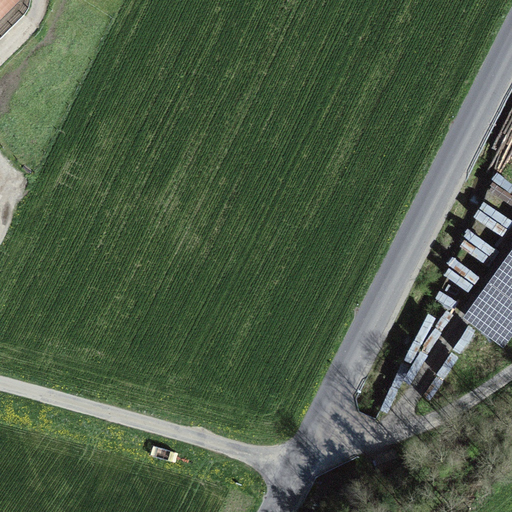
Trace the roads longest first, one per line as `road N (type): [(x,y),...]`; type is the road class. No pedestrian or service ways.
road 1 (unclassified): [(277,511),(511,46)]
road 2 (unclassified): [(371,434),(511,372)]
